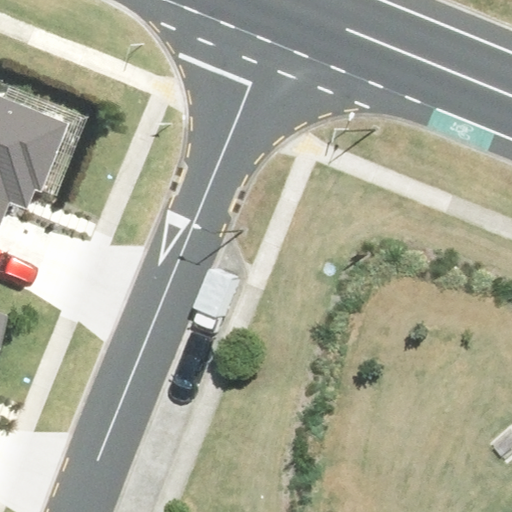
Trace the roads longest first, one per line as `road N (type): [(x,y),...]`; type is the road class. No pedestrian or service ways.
road 1 (residential): [(75,511),(266,11)]
road 2 (tertiary): [(266,11),(511,107)]
